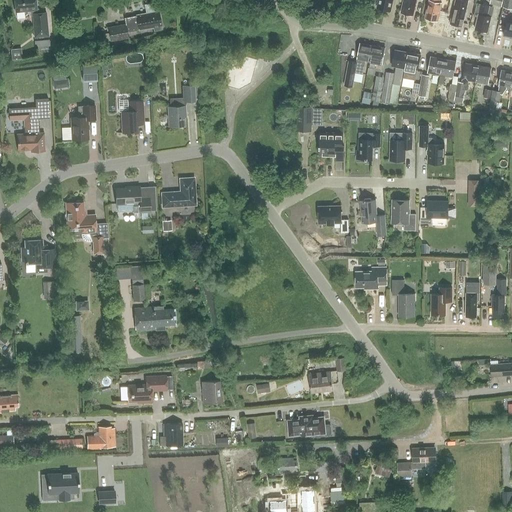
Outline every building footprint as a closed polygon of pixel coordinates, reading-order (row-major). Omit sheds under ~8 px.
[(35,38),(49,37),(46,13),(37,14),(36,0),(14,0),(16,13),(17,13),(17,19),(25,18),(25,12),(32,11),(35,38)] [(379,0),(377,9),(390,12),(392,0),(379,0)] [(413,16),(416,0),(424,0),(425,0),(424,0),(403,0),(401,13),(413,16)] [(429,0),(425,18),(438,21),(442,3),(439,3),(439,0),(429,0)] [(455,0),(450,24),(462,27),(464,18),(465,18),(466,13),(465,13),(466,11),(461,10),(464,1),(463,0),(455,0)] [(511,0),(504,0),(503,7),(511,9),(511,0)] [(489,7),(481,5),(475,30),(487,33),(491,17),(487,16),(489,7)] [(136,16),(128,18),(125,19),(126,25),(109,28),(111,41),(128,38),(127,32),(139,30),(139,31),(153,29),(154,31),(162,30),(161,24),(159,11),(136,15),(136,16)] [(49,47),(49,41),(34,42),(34,49),(37,48),(38,54),(47,53),(47,48),(49,47)] [(369,62),(372,46),(360,44),(356,63),(349,62),(345,86),(352,88),(354,74),(362,75),(365,61),(369,62)] [(374,69),(375,63),(382,65),(385,48),(372,46),(369,62),(368,68),(374,69)] [(21,49),(11,50),(12,60),(22,59),(21,49)] [(405,69),(408,53),(395,50),(392,67),(405,69)] [(405,69),(403,78),(415,80),(417,71),(418,71),(421,55),(408,53),(405,69)] [(113,67),(109,56),(99,60),(103,71),(113,67)] [(440,79),(443,59),(431,57),(427,73),(440,76),(440,79)] [(444,85),(445,77),(453,78),(456,62),(443,59),(440,79),(439,85),(444,85)] [(83,82),(97,82),(97,64),(82,64),(83,82)] [(476,83),(479,66),(466,64),(465,71),(460,70),(457,83),(466,84),(467,85),(468,81),(476,83)] [(488,85),(492,69),(479,66),(476,83),(488,85)] [(511,89),(511,84),(511,72),(501,70),(498,87),(511,89)] [(386,72),(380,101),(389,103),(394,74),(386,72)] [(420,85),(420,87),(418,96),(425,97),(429,76),(422,74),(420,85)] [(380,102),(383,79),(376,78),(375,86),(374,86),(372,100),(380,102)] [(53,81),(52,81),(53,89),(58,89),(60,86),(60,80),(53,81)] [(412,89),(411,96),(418,98),(418,96),(420,87),(420,85),(413,83),(412,89)] [(462,104),(466,84),(457,83),(457,86),(454,102),(462,104)] [(457,86),(450,84),(447,101),(454,102),(457,86)] [(187,103),(197,102),(196,97),(201,97),(200,85),(186,86),(187,103)] [(485,90),(483,98),(490,99),(492,91),(485,90)] [(500,103),(502,93),(492,91),(489,111),(498,113),(499,110),(501,111),(502,104),(500,103)] [(370,105),(372,93),(364,92),(362,103),(370,105)] [(39,133),(39,119),(49,118),(48,99),(35,99),(36,107),(9,109),(9,121),(24,120),(25,134),(17,135),(18,151),(31,150),(31,152),(45,151),(44,133),(39,133)] [(129,112),(121,112),(122,133),(128,133),(137,133),(137,125),(137,120),(144,119),(143,101),(129,102),(129,112)] [(78,118),(71,118),(71,127),(72,140),(89,140),(88,120),(96,120),(95,106),(78,107),(78,118)] [(184,113),(185,113),(185,106),(168,107),(169,127),(184,126),(184,113)] [(298,131),(311,131),(311,125),(311,108),(311,107),(298,107),(298,131)] [(419,138),(420,138),(420,146),(428,146),(428,163),(444,164),(444,145),(435,144),(435,141),(432,138),(428,138),(428,126),(420,126),(419,138)] [(319,145),(319,155),(335,156),(344,156),(344,146),(343,146),(343,131),(319,130),(319,145)] [(380,147),(380,134),(360,133),(360,139),(359,139),(358,150),(357,150),(356,158),(365,159),(365,160),(372,160),(373,147),(380,147)] [(412,149),(412,134),(403,133),(403,140),(390,140),(390,161),(405,161),(405,149),(412,149)] [(163,207),(196,205),(194,178),(180,179),(181,192),(162,193),(163,207)] [(131,188),(115,189),(116,205),(117,205),(128,204),(133,204),(133,212),(140,212),(140,213),(141,213),(147,212),(150,212),(150,211),(149,198),(140,199),(139,188),(139,187),(131,187),(131,188)] [(479,189),(468,189),(468,205),(478,205),(479,189)] [(378,236),(386,236),(385,216),(377,216),(375,200),(360,201),(362,223),(377,222),(378,236)] [(409,200),(392,200),(392,223),(404,224),(404,231),(416,231),(416,214),(409,214),(409,200)] [(448,202),(427,202),(427,212),(420,212),(420,224),(432,224),(432,217),(448,218),(448,202)] [(83,203),(66,204),(68,228),(80,227),(80,232),(86,232),(89,232),(96,231),(95,224),(95,215),(84,216),(83,203)] [(341,233),(349,233),(348,220),(341,220),(341,206),(318,207),(319,224),(327,224),(327,225),(334,224),(334,223),(341,223),(341,233)] [(86,232),(80,232),(80,234),(81,236),(81,237),(82,238),(82,239),(83,240),(84,241),(85,241),(86,242),(87,242),(89,242),(90,242),(91,242),(93,242),(92,238),(89,232),(86,232)] [(103,236),(92,237),(92,238),(93,242),(93,254),(101,253),(104,253),(104,252),(103,236)] [(21,262),(26,262),(26,266),(29,266),(29,265),(34,265),(35,269),(56,268),(55,246),(47,247),(46,243),(41,243),(41,240),(24,241),(25,248),(20,248),(21,262)] [(420,244),(420,253),(429,253),(429,248),(427,244),(420,244)] [(483,264),(484,285),(491,285),(496,285),(496,272),(496,264),(483,264)] [(142,266),(131,267),(132,286),(128,286),(128,294),(132,294),(133,301),(145,300),(142,266)] [(378,285),(387,285),(386,268),(372,268),(372,272),(356,272),(356,288),(370,288),(370,289),(378,289),(378,285)] [(504,318),(504,295),(506,295),(506,277),(498,277),(498,295),(492,295),(492,307),(493,307),(493,318),(504,318)] [(404,280),(392,280),(392,295),(399,295),(399,315),(414,315),(414,302),(416,302),(415,294),(404,294),(404,280)] [(54,282),(44,283),(45,299),(56,298),(54,282)] [(466,282),(466,293),(477,293),(479,293),(480,283),(466,282)] [(440,295),(432,294),(431,315),(445,316),(446,302),(452,302),(452,288),(440,288),(440,295)] [(466,293),(466,317),(477,317),(477,293),(466,293)] [(88,300),(75,301),(75,311),(89,310),(88,300)] [(164,326),(176,325),(174,309),(163,310),(163,307),(134,309),(136,332),(165,330),(164,326)] [(80,316),(68,316),(70,354),(82,353),(80,316)] [(347,358),(337,359),(338,372),(348,371),(347,358)] [(497,365),(490,366),(491,378),(498,377),(511,375),(511,363),(498,365),(497,365)] [(311,393),(333,391),(331,372),(309,374),(311,393)] [(146,385),(128,386),(128,387),(128,392),(129,400),(129,402),(142,401),(142,403),(152,402),(152,391),(160,391),(167,390),(167,389),(166,381),(166,376),(159,376),(146,377),(146,385)] [(203,405),(221,403),(220,381),(202,383),(203,405)] [(269,383),(257,385),(258,394),(271,392),(269,383)] [(15,407),(19,407),(18,396),(0,396),(0,413),(9,413),(9,412),(15,411),(15,407)] [(308,419),(308,417),(300,417),(300,420),(288,421),(289,436),(302,435),(302,436),(325,434),(325,436),(330,435),(331,433),(331,427),(329,425),(325,426),(324,418),(308,419)] [(164,446),(182,446),(182,424),(164,425),(164,446)] [(255,424),(248,425),(249,440),(257,439),(255,424)] [(93,437),(87,437),(88,449),(100,449),(100,447),(115,447),(114,429),(111,429),(110,427),(101,427),(101,430),(99,430),(99,434),(97,434),(93,434),(93,437)] [(242,431),(235,432),(236,442),(243,441),(243,442),(247,442),(245,430),(241,431),(242,431)] [(228,438),(216,438),(217,447),(228,447),(228,438)] [(83,451),(82,440),(56,441),(56,452),(83,451)] [(426,463),(433,462),(435,462),(435,463),(436,463),(436,462),(435,451),(432,451),(432,448),(413,449),(413,463),(426,463)] [(294,470),(297,470),(297,461),(294,461),(294,459),(275,459),(275,473),(295,473),(294,470)] [(386,463),(379,461),(375,473),(389,478),(392,469),(384,467),(386,463)] [(411,463),(398,464),(398,483),(412,482),(411,470),(411,463)] [(336,479),(337,488),(347,487),(345,468),(338,469),(339,479),(336,479)] [(63,472),(46,472),(47,494),(74,493),(78,493),(78,485),(77,471),(63,472)] [(274,502),(273,502),(273,511),(289,511),(290,509),(304,508),(304,511),(317,511),(317,490),(304,490),(304,494),(284,495),(285,502),(274,502)] [(501,505),(511,505),(511,491),(501,492),(501,505)] [(114,496),(98,497),(98,509),(114,508),(114,496)] [(359,503),(358,511),(375,511),(376,503),(359,503)]
